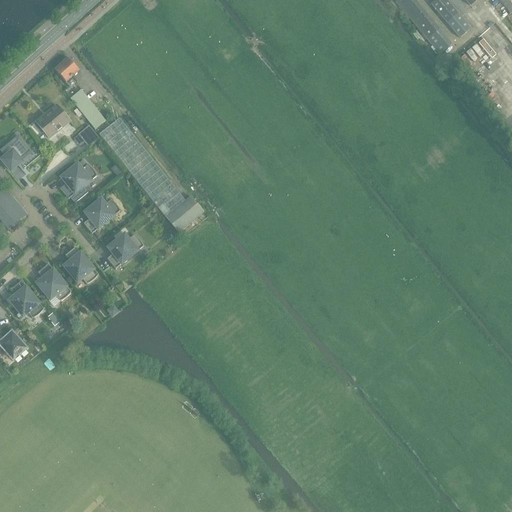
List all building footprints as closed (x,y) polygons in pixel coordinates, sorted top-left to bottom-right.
[(398,0),(397,1),(395,3),(439,56),(452,45),(414,0),(398,0)] [(445,0),(436,0),(431,5),(460,40),(471,31),(445,0)] [(501,0),(495,5),(502,13),(511,4),(511,2),(509,0),(501,0)] [(70,79),(78,71),(68,59),(67,60),(65,60),(64,60),(62,61),(62,62),(62,64),(55,71),(70,88),(75,84),(70,79)] [(106,122),(81,90),(70,99),(95,130),(106,122)] [(49,139),(70,122),(56,106),(35,123),(49,139)] [(119,119),(99,136),(165,218),(182,239),(207,218),(190,197),(185,202),(119,119)] [(96,135),(89,126),(78,135),(85,144),(96,135)] [(19,160),(30,151),(18,137),(7,146),(8,148),(5,151),(4,149),(1,151),(5,157),(1,161),(10,172),(21,163),(19,160)] [(66,184),(60,189),(68,200),(70,198),(75,204),(87,194),(83,188),(96,177),(94,173),(90,169),(87,166),(83,161),(64,176),(61,178),(66,184)] [(27,215),(4,188),(0,191),(0,221),(8,231),(27,215)] [(104,225),(119,212),(120,212),(117,208),(114,204),(110,201),(105,205),(100,200),(85,214),(89,219),(83,225),(92,235),(99,229),(101,228),(103,226),(104,225)] [(0,242),(9,235),(2,227),(0,228),(0,242)] [(128,260),(143,247),(140,242),(136,238),(134,236),(128,241),(124,236),(108,249),(113,255),(107,260),(115,270),(123,264),(125,263),(127,261),(128,260)] [(98,276),(85,260),(84,258),(83,256),(81,255),(75,248),(65,256),(70,262),(64,267),(77,283),(82,279),(87,285),(91,282),(95,279),(98,276)] [(71,293),(58,277),(57,275),(56,273),(54,272),(48,265),(38,273),(43,280),(37,284),(50,300),(55,296),(59,302),(64,299),(68,296),(71,293)] [(43,310),(31,294),(30,292),(28,290),(27,290),(21,282),(10,291),(15,297),(9,301),(22,318),(27,313),(32,319),(36,317),(40,313),(43,310)] [(53,314),(47,319),(54,328),(60,323),(53,314)] [(26,349),(11,333),(3,340),(0,336),(0,350),(2,349),(13,361),(26,349)]
